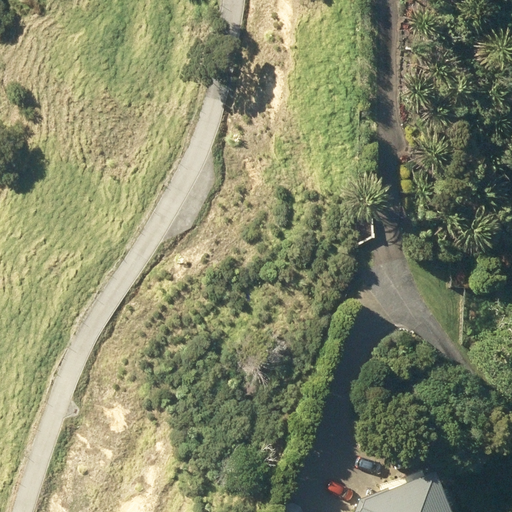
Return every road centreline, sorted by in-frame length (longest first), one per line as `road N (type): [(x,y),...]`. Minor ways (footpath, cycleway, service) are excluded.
road 1 (track): [(27,511),(57,418),(132,288),(204,113),(215,0)]
road 2 (track): [(511,444),(441,342),(362,169),(370,0)]
road 3 (track): [(407,269),(375,309),(303,486)]
